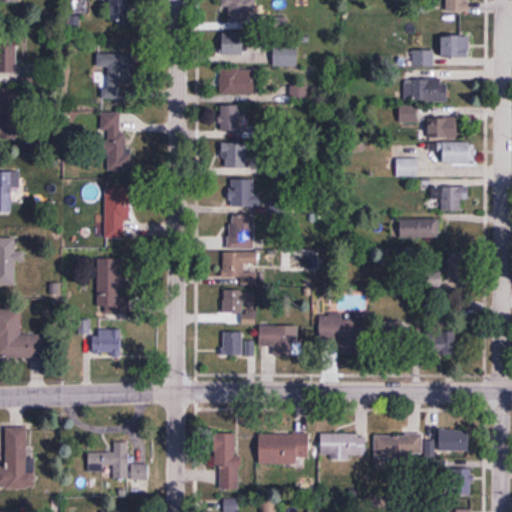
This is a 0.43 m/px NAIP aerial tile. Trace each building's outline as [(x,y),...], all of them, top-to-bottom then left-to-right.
[(255,0),(222,0),(223,28),(256,27),(255,0)] [(447,0),(448,12),(470,12),(470,0),(447,0)] [(245,54),(245,31),(223,31),(223,54),(245,54)] [(442,58),(470,58),(470,36),(442,36),(442,58)] [(0,73),(18,73),(18,43),(0,43),(0,73)] [(105,54),(105,98),(133,98),(133,54),(105,54)] [(255,94),(255,68),(222,68),(222,94),(255,94)] [(448,79),(420,79),(420,102),(448,102),(448,79)] [(0,88),(0,140),(22,141),(22,89),(0,88)] [(222,105),(222,133),(241,133),(241,105),(222,105)] [(417,121),(417,107),(409,107),(409,110),(403,110),(403,121),(417,121)] [(103,171),(127,170),(125,112),(102,112),(103,171)] [(467,118),(439,118),(439,137),(467,137),(467,118)] [(250,169),(250,142),(220,142),(220,169),(250,169)] [(475,142),(443,142),(443,163),(475,163),(475,142)] [(397,177),(418,177),(418,158),(397,158),(397,177)] [(0,212),(13,213),(13,172),(0,171),(0,212)] [(231,211),(261,211),(261,180),(231,180),(231,211)] [(105,240),(129,240),(129,188),(105,188),(105,240)] [(469,199),(469,188),(432,188),(432,201),(441,201),(441,211),(462,211),(462,199),(469,199)] [(256,218),(231,218),(231,248),(256,248),(256,218)] [(440,219),(401,219),(401,239),(440,239),(440,219)] [(0,285),(17,285),(17,263),(25,263),(25,250),(17,250),(17,238),(0,237),(0,285)] [(223,280),(258,280),(258,252),(223,253),(223,280)] [(104,271),(116,292),(133,282),(120,261),(104,271)] [(223,314),(256,314),(256,292),(223,292),(223,314)] [(0,357),(49,358),(49,334),(21,334),(21,313),(0,312),(0,357)] [(321,315),(321,339),(358,339),(358,322),(344,322),(344,315),(321,315)] [(406,322),(382,322),(382,347),(406,347),(406,322)] [(299,325),(261,325),(261,347),(299,347),(299,325)] [(122,329),(93,329),(93,356),(122,356),(122,329)] [(426,354),(459,354),(459,331),(426,331),(426,354)] [(224,333),(224,357),(244,357),(244,333),(224,333)] [(29,427),(7,427),(6,467),(0,466),(0,487),(29,488),(29,427)] [(439,429),(439,452),(469,452),(469,429),(439,429)] [(216,490),(239,490),(239,433),(216,433),(216,490)] [(259,464),(310,464),(310,433),(259,433),(259,464)] [(366,433),(322,433),(322,459),(366,459),(366,433)] [(423,435),(375,435),(375,458),(423,458),(423,435)] [(113,471),(113,479),(129,479),(130,441),(114,441),(114,451),(89,451),(89,471),(113,471)] [(472,495),(472,469),(456,469),(456,495),(472,495)] [(237,511),(238,501),(226,501),(226,511),(237,511)]
